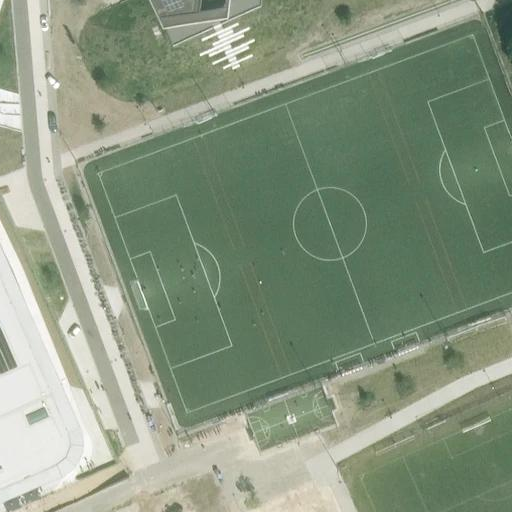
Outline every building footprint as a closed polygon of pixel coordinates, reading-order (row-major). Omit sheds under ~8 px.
[(85,0),(75,0),(28,21),(38,44),(94,20),(85,0)] [(152,0),(159,14),(195,8),(229,3),(228,0),(152,0)] [(0,511),(52,489),(71,481),(119,460),(106,430),(59,323),(16,226),(0,189),(0,511)] [(276,383),(257,389),(263,411),(282,406),(276,383)] [(328,511),(320,490),(263,511),(328,511)]
